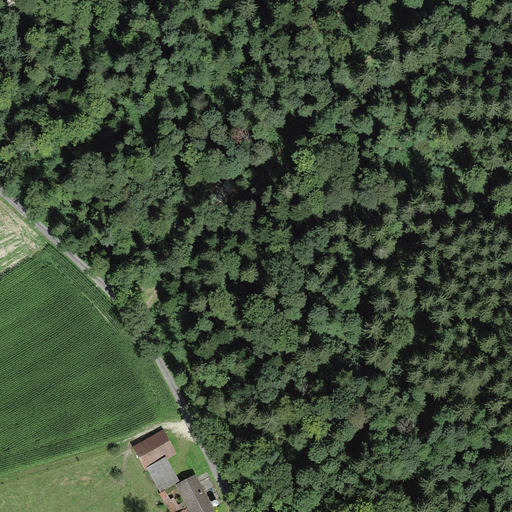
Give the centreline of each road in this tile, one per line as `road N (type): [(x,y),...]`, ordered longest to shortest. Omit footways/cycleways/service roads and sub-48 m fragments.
road 1 (track): [(437,0),(248,179),(156,289),(140,325)]
road 2 (unclassified): [(0,191),(140,325),(236,511)]
road 3 (track): [(0,478),(190,420)]
